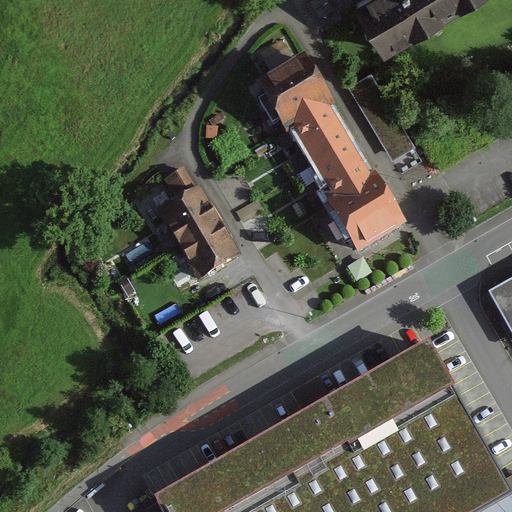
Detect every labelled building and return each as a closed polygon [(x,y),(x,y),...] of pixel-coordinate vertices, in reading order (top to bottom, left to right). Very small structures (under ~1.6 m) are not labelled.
[(479,0),(366,0),(359,4),(389,54),(479,0)] [(275,141),(289,134),(323,115),(328,112),(302,65),(249,95),(275,141)] [(403,177),(421,167),(369,79),(347,92),(389,163),(393,160),(403,177)] [(511,89),(427,140),(444,169),(511,129),(511,89)] [(343,150),(323,115),(289,134),(309,170),(343,150)] [(329,207),(364,187),(343,150),(309,170),(329,207)] [(371,183),(364,187),(329,207),(324,210),(351,258),(399,231),(371,183)] [(198,197),(156,222),(177,258),(220,233),(198,197)] [(238,265),(220,233),(177,258),(196,290),(238,265)] [(511,343),(511,284),(486,300),(511,343)] [(159,511),(495,511),(511,504),(431,354),(153,500),(159,511)]
